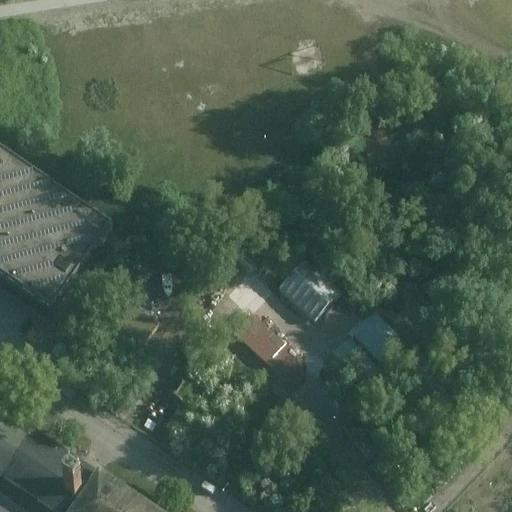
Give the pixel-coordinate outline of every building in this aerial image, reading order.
[(113,232),(0,154),(0,277),(55,315),(113,232)] [(418,162),(408,159),(400,164),(397,173),(402,182),(411,185),(420,180),(422,171),(418,162)] [(236,337),(296,390),(306,379),(303,361),(253,317),(236,337)] [(0,476),(53,511),(73,511),(98,474),(0,408),(0,476)] [(98,474),(73,511),(160,511),(100,472),(98,474)]
